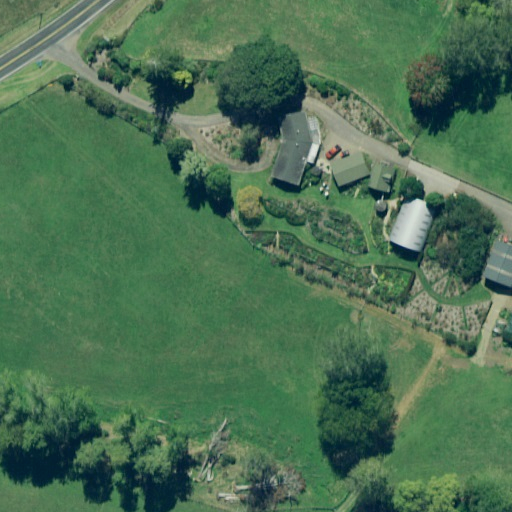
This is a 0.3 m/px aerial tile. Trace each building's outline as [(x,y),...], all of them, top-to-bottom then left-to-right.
[(275,178),(301,185),(309,161),(317,164),(323,145),(320,118),(310,120),(309,113),(284,118),(286,141),(275,178)] [(373,175),(365,154),(334,166),(343,187),(373,175)] [(398,168),(378,163),(372,188),(392,193),(398,168)] [(442,209),(409,196),(391,240),(424,253),(442,209)] [(511,245),(501,241),(486,277),(511,287),(511,245)]
